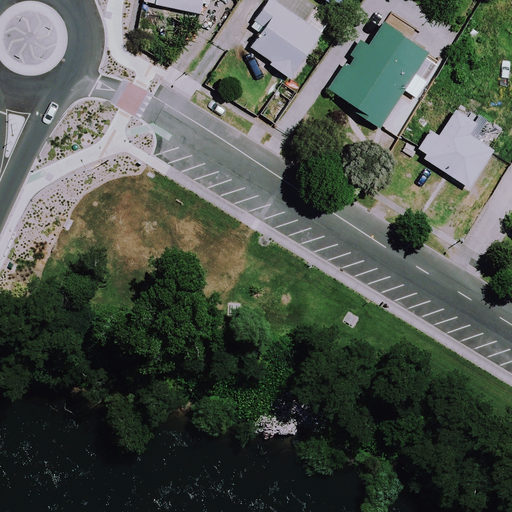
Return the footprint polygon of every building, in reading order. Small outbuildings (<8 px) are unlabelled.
[(200,0),(144,0),(143,3),(155,6),(198,13),(200,0)] [(249,47),(270,62),(267,65),(289,80),(291,76),(320,35),(270,0),(266,0),(260,10),(270,17),(249,47)] [(340,0),(323,0),(335,8),(340,0)] [(325,92),(376,128),(426,54),(380,23),(365,45),(359,41),(348,58),(351,61),(347,67),(343,64),(325,92)] [(295,94),(282,84),(260,114),(274,124),(295,94)] [(427,130),(414,150),(424,156),(422,158),(466,187),(491,151),(467,135),(474,125),(454,111),(437,136),(427,130)]
